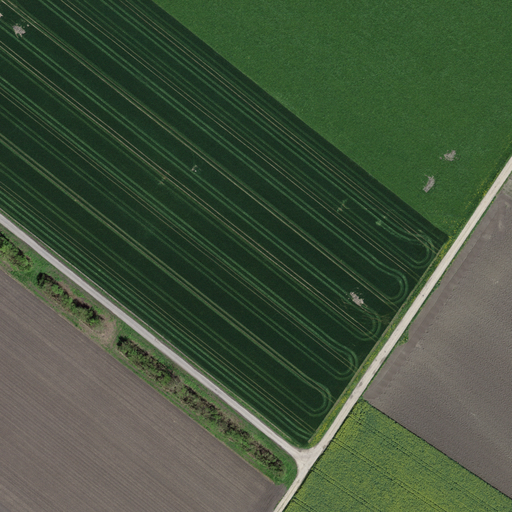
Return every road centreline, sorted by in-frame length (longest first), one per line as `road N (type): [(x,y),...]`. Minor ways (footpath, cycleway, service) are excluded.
road 1 (track): [(275,511),(511,163)]
road 2 (track): [(0,219),(306,466)]
